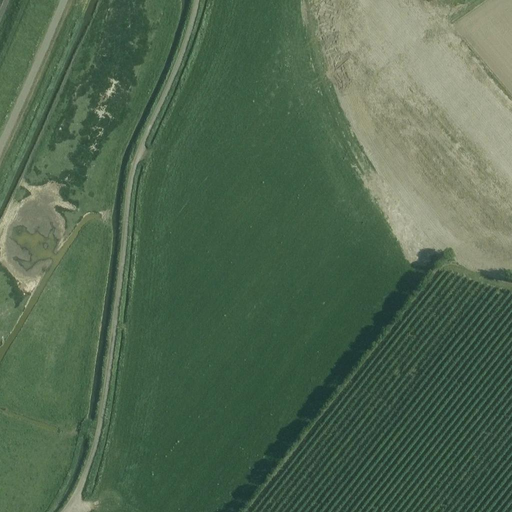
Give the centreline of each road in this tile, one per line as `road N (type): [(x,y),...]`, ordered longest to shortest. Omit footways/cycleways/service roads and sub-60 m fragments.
road 1 (unclassified): [(72,505),(102,413),(135,159),(197,0)]
road 2 (track): [(307,0),(315,51),(392,205),(452,262),(511,285)]
road 3 (unclassified): [(0,171),(69,0)]
